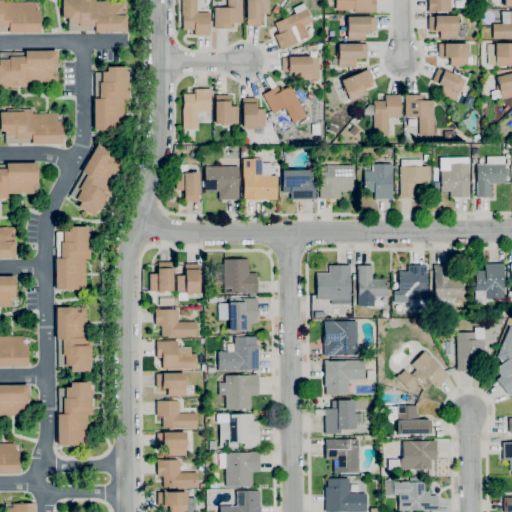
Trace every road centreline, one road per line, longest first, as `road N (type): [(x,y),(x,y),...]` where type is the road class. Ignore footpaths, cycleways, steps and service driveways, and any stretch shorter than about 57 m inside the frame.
road 1 (residential): [(511,230),(189,232),(137,223)]
road 2 (residential): [(130,511),(129,271),(137,223)]
road 3 (residential): [(288,233),(293,511)]
road 4 (residential): [(137,223),(161,121),(158,0)]
